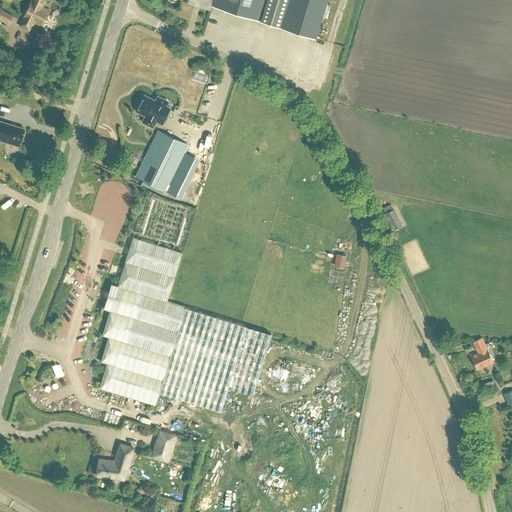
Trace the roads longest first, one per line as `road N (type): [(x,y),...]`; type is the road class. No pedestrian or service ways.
road 1 (unclassified): [(489,511),(458,399),(317,117),(285,86),(121,7)]
road 2 (secondary): [(0,392),(121,7)]
